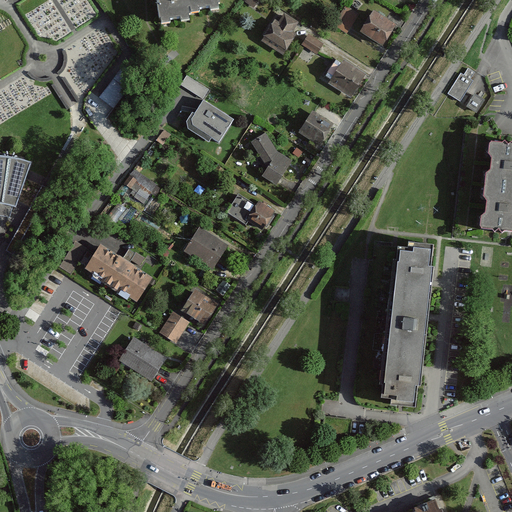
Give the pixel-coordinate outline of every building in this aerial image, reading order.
[(188,0),(156,0),(160,24),(169,22),(169,19),(180,17),(180,20),(191,19),(190,13),(188,0)] [(218,0),(188,0),(190,13),(199,11),(198,8),(210,6),(210,10),(219,9),(218,0)] [(358,15),(345,6),(333,24),(346,33),(348,30),(358,15)] [(373,11),(360,32),(382,46),(395,25),(373,11)] [(297,23),(284,15),(279,23),(274,21),(261,41),(283,55),(296,34),(292,32),(297,23)] [(322,44),(308,35),(303,44),(317,53),(322,44)] [(366,74),(344,60),(341,64),(336,61),(326,76),(331,79),(329,83),(351,97),(366,74)] [(115,107),(137,76),(122,65),(100,96),(115,107)] [(460,73),(447,94),(459,101),(472,81),(469,79),(473,72),(468,69),(464,75),(460,73)] [(209,88),(187,75),(181,84),(203,98),(209,88)] [(475,94),(467,106),(476,112),(484,100),(475,94)] [(211,138),(219,143),(233,120),(203,101),(195,114),(192,113),(187,122),(188,129),(208,142),(211,138)] [(312,111),(299,132),(319,145),(333,124),(312,111)] [(268,167),(262,175),(276,184),(279,180),(291,161),(277,152),(264,133),(251,142),(268,167)] [(485,184),(484,188),(511,190),(511,145),(510,145),(488,143),(487,155),(491,156),(490,163),(489,174),(486,173),(485,184)] [(0,156),(0,215),(9,218),(11,210),(13,206),(15,206),(17,201),(28,170),(31,162),(19,159),(8,157),(0,156)] [(124,190),(148,198),(150,192),(157,195),(160,186),(142,179),(144,172),(132,168),(124,190)] [(511,233),(511,190),(484,188),(483,200),(487,200),(486,206),(485,217),(481,217),(480,230),(482,230),(511,233)] [(274,212),(259,202),(256,206),(238,194),(227,212),(245,224),(247,220),(263,230),(274,212)] [(200,227),(185,251),(212,269),(227,245),(200,227)] [(88,248),(75,240),(58,266),(71,274),(88,248)] [(407,248),(398,247),(397,261),(392,260),(388,301),(427,304),(432,245),(407,243),(407,248)] [(152,277),(101,244),(85,268),(101,279),(100,281),(118,293),(119,290),(136,301),(152,277)] [(195,290),(182,310),(204,324),(217,304),(195,290)] [(421,361),(427,304),(388,301),(383,358),(421,361)] [(173,312),(160,332),(176,342),(188,322),(173,312)] [(166,358),(134,338),(120,360),(151,380),(152,379),(156,372),(161,365),(166,358)] [(421,361),(383,358),(380,383),(383,383),(382,395),(391,396),(391,403),(415,405),(417,384),(419,384),(421,361)] [(414,504),(415,507),(404,511),(442,511),(441,509),(439,509),(433,496),(414,504)]
